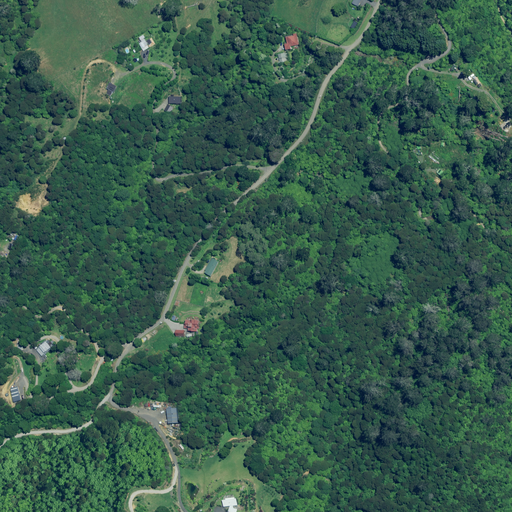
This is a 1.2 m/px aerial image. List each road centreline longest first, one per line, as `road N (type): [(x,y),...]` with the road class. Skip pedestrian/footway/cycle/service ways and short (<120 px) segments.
road 1 (unclassified): [(383,0),(317,89),(303,133),(209,225),(158,320),(115,359),(111,393)]
road 2 (track): [(7,254),(81,112),(93,60),(105,53),(128,68),(179,67),(184,37),(210,0)]
road 3 (track): [(511,237),(489,233),(455,189),(441,193),(421,218),(416,194),(380,142),(377,119),(404,96),(416,65),(430,60)]
road 4 (unknown): [(130,342),(105,350),(74,387),(61,376),(55,335),(27,343)]
